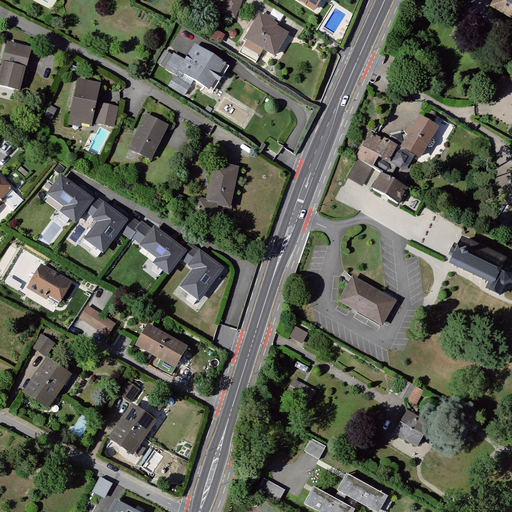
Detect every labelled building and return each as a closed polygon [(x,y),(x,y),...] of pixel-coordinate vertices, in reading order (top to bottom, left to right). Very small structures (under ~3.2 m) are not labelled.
[(226,0),(223,12),(238,17),(242,0),(226,0)] [(326,0),(295,0),(318,14),(326,0)] [(511,0),(491,0),(485,12),(511,26),(511,0)] [(279,24),(260,13),(241,47),(262,59),(266,53),(276,58),(288,37),(276,30),(279,24)] [(33,49),(9,43),(3,67),(0,66),(0,88),(22,94),(33,49)] [(227,68),(192,47),(183,62),(164,51),(155,66),(171,76),(164,87),(182,98),(190,84),(210,96),(227,68)] [(511,77),(502,72),(491,91),(502,97),(511,78),(511,77)] [(102,85),(78,80),(68,126),(92,131),(102,85)] [(101,102),(97,122),(116,126),(120,106),(101,102)] [(170,128),(148,116),(128,151),(150,163),(170,128)] [(434,129),(414,117),(396,150),(415,162),(434,129)] [(396,150),(368,135),(354,160),(372,170),(376,161),(387,167),(396,150)] [(379,175),(354,160),(344,178),(368,193),(379,175)] [(241,170),(215,164),(207,200),(199,199),(195,219),(217,224),(220,208),(232,211),(241,170)] [(95,200),(61,174),(46,193),(63,207),(59,212),(76,224),(95,200)] [(407,192),(379,175),(368,193),(397,210),(407,192)] [(0,206),(13,191),(0,179),(0,206)] [(511,179),(498,203),(511,211),(511,179)] [(129,221),(104,201),(91,218),(97,222),(84,239),(104,254),(129,221)] [(188,250),(154,225),(139,245),(157,258),(153,263),(169,275),(188,250)] [(507,261),(458,238),(445,265),(486,284),(483,290),(497,296),(500,288),(510,286),(511,282),(511,267),(506,265),(507,261)] [(225,268),(200,250),(188,266),(193,270),(180,288),(199,302),(225,268)] [(70,283),(37,264),(23,288),(56,307),(70,283)] [(399,303),(352,278),(338,302),(385,328),(399,303)] [(116,323),(92,307),(82,322),(106,338),(116,323)] [(305,342),(310,331),(296,324),(291,335),(305,342)] [(185,349),(145,325),(132,347),(172,371),(185,349)] [(48,355),(57,342),(43,332),(34,345),(48,355)] [(73,373),(49,357),(25,394),(49,410),(73,373)] [(313,391),(291,378),(283,393),(305,405),(313,391)] [(135,399),(140,384),(126,379),(121,394),(135,399)] [(406,398),(419,403),(425,387),(411,383),(406,398)] [(158,421),(133,403),(107,440),(132,458),(158,421)] [(429,426),(407,415),(394,438),(416,450),(429,426)] [(306,449),(321,457),(328,445),(313,437),(306,449)] [(379,511),(388,497),(345,472),(334,492),(368,511),(379,511)] [(281,498),(287,487),(265,476),(260,487),(281,498)] [(353,511),(355,510),(312,485),(301,505),(312,511),(353,511)] [(135,511),(140,504),(113,490),(101,511),(135,511)]
